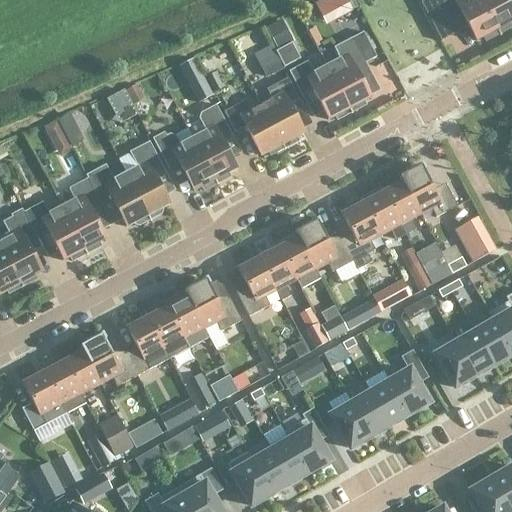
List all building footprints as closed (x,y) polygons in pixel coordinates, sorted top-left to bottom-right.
[(324,21),(349,7),(344,0),(325,0),(315,5),(324,21)] [(427,0),(420,4),(430,22),(440,16),(431,0),(427,0)] [(500,35),(480,0),(436,0),(450,24),(463,17),(476,42),(483,39),(485,43),(500,35)] [(480,0),(500,35),(511,28),(511,24),(511,23),(511,8),(507,0),(480,0)] [(266,29),(275,46),(289,38),(280,22),(266,29)] [(323,44),(315,29),(310,32),(317,47),(323,44)] [(340,61),(326,68),(351,114),(365,106),(363,103),(370,99),(355,71),(366,66),(365,64),(376,58),(363,33),(352,39),(333,49),(340,61)] [(300,60),(291,44),(275,53),(277,55),(284,69),(300,60)] [(277,55),(258,64),(266,79),(284,69),(277,55)] [(179,67),(199,104),(214,97),(194,59),(179,67)] [(351,114),(326,68),(313,75),(307,63),(288,73),(302,99),(313,93),(328,121),(335,117),(337,121),(351,114)] [(220,79),(208,86),(212,94),(225,88),(220,79)] [(261,107),(284,150),(298,143),(296,138),(303,134),(288,106),(299,100),(287,79),(266,91),(272,101),(261,107)] [(125,92),(132,105),(145,99),(138,86),(125,92)] [(124,92),(108,101),(115,113),(131,104),(124,92)] [(284,150),(261,107),(251,112),(245,102),(224,113),(235,134),(246,129),(261,157),(268,153),(270,157),(284,150)] [(192,139),(217,185),(230,178),(228,174),(236,170),(221,143),(232,137),(216,106),(200,114),(198,120),(205,132),(192,139)] [(71,146),(82,140),(69,115),(58,121),(71,146)] [(56,137),(62,133),(56,122),(45,128),(49,135),(56,137)] [(217,185),(192,139),(180,146),(175,137),(169,135),(166,137),(164,134),(152,140),(168,170),(178,164),(194,193),(201,188),(203,192),(217,185)] [(125,175),(150,221),(161,215),(162,211),(162,210),(169,206),(154,178),(164,172),(149,143),(129,154),(137,168),(125,175)] [(150,221),(125,175),(113,181),(105,166),(86,177),(87,180),(101,206),(111,201),(126,228),(133,225),(134,226),(138,227),(150,221)] [(421,167),(399,178),(402,183),(403,183),(420,216),(431,210),(436,219),(446,214),(421,167)] [(443,179),(434,182),(440,200),(449,197),(443,179)] [(101,206),(87,180),(68,189),(75,201),(61,208),(86,255),(100,248),(98,244),(105,240),(90,212),(101,206)] [(382,194),(405,236),(415,230),(410,221),(420,216),(403,183),(402,183),(382,194)] [(390,231),(395,241),(405,236),(382,194),(362,204),(380,237),(390,231)] [(86,255),(61,208),(48,215),(42,204),(24,214),(38,240),(48,235),(63,262),(69,258),(72,263),(86,255)] [(353,204),(339,211),(352,234),(341,240),(353,263),(357,271),(371,263),(367,255),(374,251),(370,242),(380,237),(362,204),(355,208),(353,204)] [(9,236),(0,241),(0,246),(22,288),(36,281),(34,277),(42,273),(28,248),(38,242),(21,210),(10,216),(12,218),(2,223),(9,236)] [(481,259),(495,252),(478,220),(463,228),(455,232),(473,264),(481,259)] [(317,222),(295,234),(298,239),(299,238),(316,271),(327,265),(332,274),(353,263),(341,240),(330,246),(317,222)] [(302,290),(320,280),(316,271),(299,238),(298,239),(279,249),(296,282),(297,281),(302,290)] [(22,288),(0,246),(0,295),(7,292),(9,295),(22,288)] [(296,282),(279,249),(258,260),(276,292),(281,302),(290,297),(285,287),(296,282)] [(452,275),(466,267),(461,259),(447,266),(452,275)] [(248,290),(237,296),(249,318),(270,307),(265,298),(276,292),(258,260),(238,271),(248,290)] [(436,260),(422,267),(432,287),(446,279),(436,260)] [(420,292),(431,286),(418,263),(411,267),(409,272),(420,292)] [(206,281),(184,293),(187,298),(187,297),(205,330),(216,324),(220,333),(241,322),(229,299),(218,305),(206,281)] [(403,281),(392,287),(401,302),(411,297),(403,281)] [(458,281),(448,286),(453,293),(462,288),(458,281)] [(453,293),(448,286),(438,292),(442,299),(453,293)] [(488,314),(493,323),(494,322),(511,352),(511,294),(506,298),(508,303),(488,314)] [(187,298),(167,308),(185,341),(195,335),(199,344),(209,339),(205,330),(187,297),(187,298)] [(424,314),(435,308),(429,297),(418,303),(424,314)] [(357,310),(364,322),(379,314),(373,302),(357,310)] [(185,341),(167,308),(147,319),(169,360),(180,355),(175,346),(185,341)] [(334,339),(347,332),(340,318),(327,325),(334,339)] [(136,349),(125,355),(137,377),(169,360),(147,319),(126,330),(136,349)] [(475,333),(495,366),(511,355),(511,352),(494,322),(493,323),(475,333)] [(328,343),(318,325),(305,332),(315,350),(328,343)] [(476,377),(495,366),(475,333),(457,343),(476,377)] [(102,336),(81,348),(80,348),(83,353),(84,353),(101,385),(112,379),(117,388),(137,377),(125,355),(114,360),(102,336)] [(356,346),(352,339),(342,345),(346,352),(356,346)] [(455,389),(476,377),(457,343),(436,356),(455,389)] [(342,345),(333,349),(340,362),(349,357),(342,345)] [(389,382),(409,416),(429,404),(415,380),(425,374),(413,352),(402,358),(410,371),(389,382)] [(83,353),(63,363),(81,396),(101,385),(84,353),(83,353)] [(229,376),(237,388),(268,369),(260,356),(229,376)] [(81,396),(63,363),(43,374),(61,407),(81,396)] [(311,378),(305,366),(293,373),(300,385),(311,378)] [(61,407),(43,374),(22,385),(33,404),(21,410),(33,433),(46,426),(45,425),(64,415),(60,407),(61,407)] [(222,383),(231,398),(238,393),(230,379),(222,383)] [(390,426),(409,416),(389,382),(371,393),(390,426)] [(208,387),(196,393),(204,408),(216,402),(208,387)] [(264,396),(260,390),(250,395),(254,402),(264,396)] [(390,426),(371,393),(352,404),(371,437),(390,426)] [(234,415),(245,409),(240,402),(230,408),(234,415)] [(350,449),(371,437),(352,404),(331,416),(350,449)] [(184,423),(176,408),(165,414),(159,418),(167,432),(173,429),(184,423)] [(284,432),(286,436),(287,436),(309,473),(330,461),(315,436),(325,430),(313,409),(303,415),(305,420),(284,432)] [(133,447),(118,417),(99,427),(106,442),(114,457),(128,450),(133,447)] [(146,427),(153,440),(162,435),(155,422),(146,427)] [(212,437),(204,422),(194,428),(201,442),(212,437)] [(180,435),(187,447),(198,440),(191,429),(180,435)] [(268,447),(270,451),(271,451),(290,484),(309,473),(287,436),(286,436),(268,447)] [(103,468),(115,461),(102,437),(90,444),(103,468)] [(149,452),(155,463),(162,459),(156,448),(149,452)] [(253,461),(252,462),(272,495),(290,484),(271,451),(270,451),(253,461)] [(251,507),(272,495),(252,462),(253,461),(249,453),(227,465),(251,507)] [(0,511),(1,511),(11,498),(6,496),(19,478),(0,464),(0,462),(4,457),(0,454),(0,511)] [(48,465),(30,474),(37,489),(45,504),(63,494),(56,479),(48,465)] [(511,511),(511,467),(492,479),(511,511)] [(211,469),(180,487),(193,511),(221,511),(213,497),(223,491),(211,469)] [(73,471),(61,477),(66,488),(79,481),(73,471)] [(77,491),(84,505),(111,490),(103,477),(77,491)] [(511,511),(492,479),(471,492),(483,511),(511,511)] [(128,511),(137,500),(129,485),(117,492),(128,511)] [(193,511),(180,487),(160,499),(158,494),(144,502),(149,511),(193,511)]
